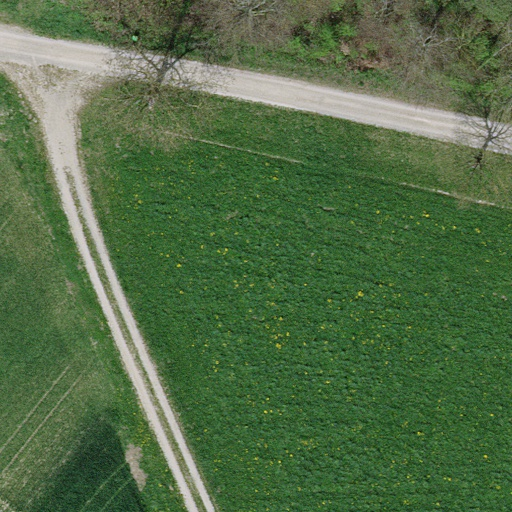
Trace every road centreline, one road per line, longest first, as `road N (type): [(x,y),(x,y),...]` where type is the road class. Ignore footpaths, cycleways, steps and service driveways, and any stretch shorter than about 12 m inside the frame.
road 1 (track): [(511,149),(0,44)]
road 2 (track): [(31,48),(85,219),(202,511)]
